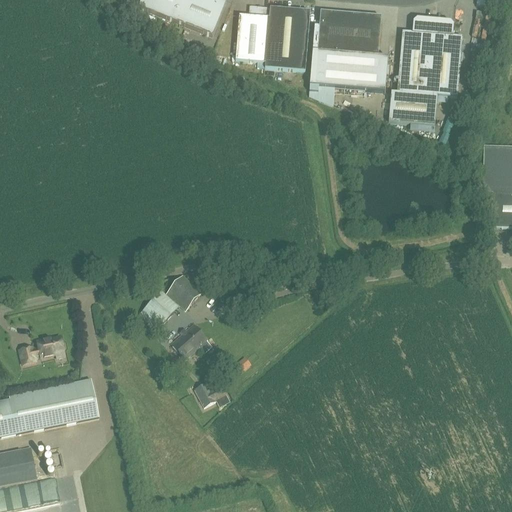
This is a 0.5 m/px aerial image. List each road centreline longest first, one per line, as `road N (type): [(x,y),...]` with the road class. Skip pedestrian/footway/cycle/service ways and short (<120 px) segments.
road 1 (unclassified): [(0,310),(219,264),(370,278)]
road 2 (unclassified): [(511,262),(370,278)]
